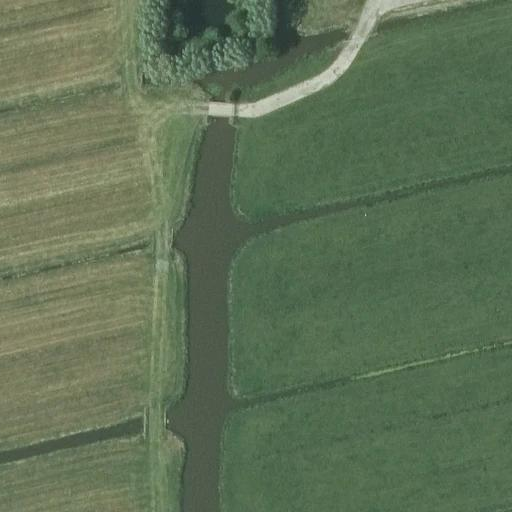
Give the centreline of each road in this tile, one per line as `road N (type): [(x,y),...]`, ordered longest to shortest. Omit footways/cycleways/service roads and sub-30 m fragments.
road 1 (track): [(134,0),(134,94),(204,111),(182,140),(165,247),(162,511)]
road 2 (track): [(398,0),(380,6),(321,82),(257,111),(204,111)]
